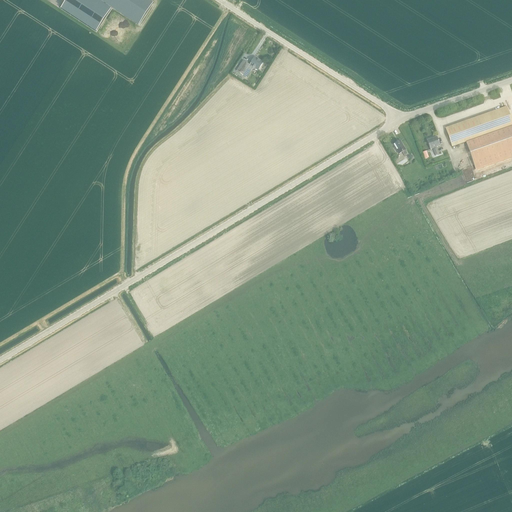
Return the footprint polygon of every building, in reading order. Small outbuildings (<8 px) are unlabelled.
[(66,0),(60,9),(96,32),(106,18),(112,8),(139,25),(153,4),(146,0),(66,0)] [(258,70),(263,62),(254,57),(249,64),(243,60),(236,71),(246,77),(253,67),(258,70)] [(452,147),(466,142),(475,169),(511,156),(511,121),(507,107),(445,128),(452,147)] [(436,147),(440,146),(437,137),(427,140),(430,149),(433,148),(435,156),(439,154),(436,147)] [(404,155),(407,154),(405,150),(400,140),(393,144),(399,154),(402,152),(404,155)]
